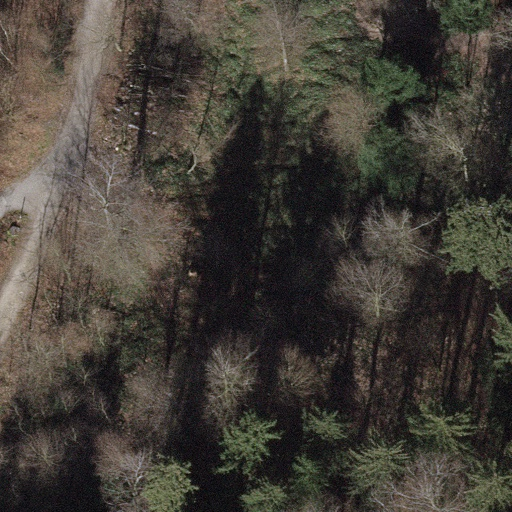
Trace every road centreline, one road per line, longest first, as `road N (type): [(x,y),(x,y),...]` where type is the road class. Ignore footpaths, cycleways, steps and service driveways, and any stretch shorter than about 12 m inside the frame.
road 1 (track): [(54,177),(72,143),(97,0)]
road 2 (track): [(54,177),(0,323)]
